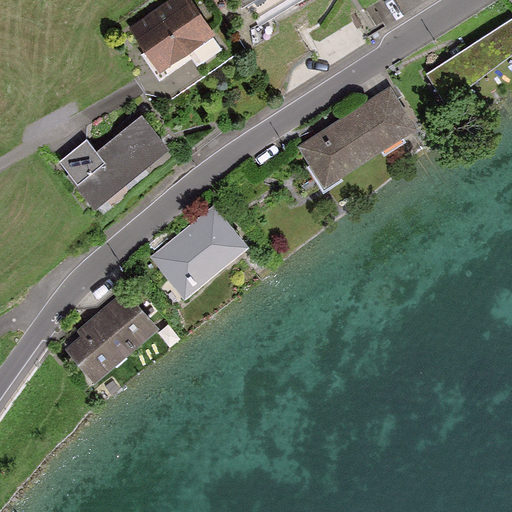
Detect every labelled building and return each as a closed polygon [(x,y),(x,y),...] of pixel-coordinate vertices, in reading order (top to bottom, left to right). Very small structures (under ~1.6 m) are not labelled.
[(204,0),(173,0),(139,23),(167,64),(222,27),(204,0)] [(254,0),(263,13),(283,0),(254,0)] [(511,20),(434,73),(449,95),(511,53),(511,20)] [(215,44),(199,52),(206,65),(222,56),(215,44)] [(400,85),(307,143),(330,179),(423,121),(400,85)] [(177,143),(153,111),(104,148),(96,138),(70,157),(102,200),(177,143)] [(224,206),(161,255),(190,292),(253,242),(224,206)] [(78,342),(103,373),(165,324),(134,286),(88,322),(94,330),(78,342)]
